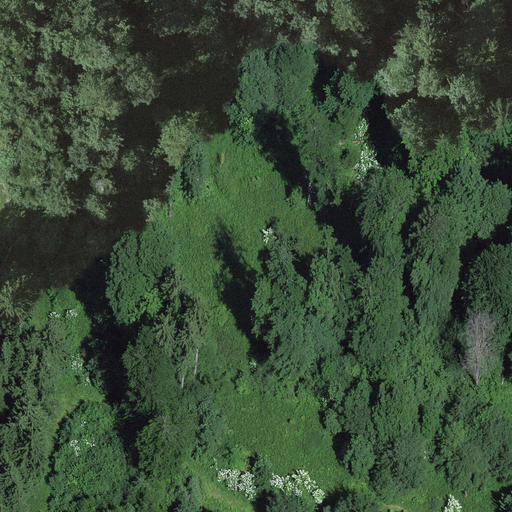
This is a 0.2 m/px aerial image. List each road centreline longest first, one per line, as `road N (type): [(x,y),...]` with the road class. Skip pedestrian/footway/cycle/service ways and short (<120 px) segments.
road 1 (track): [(271,511),(232,496),(105,410),(54,439)]
road 2 (track): [(412,511),(383,504),(289,511)]
